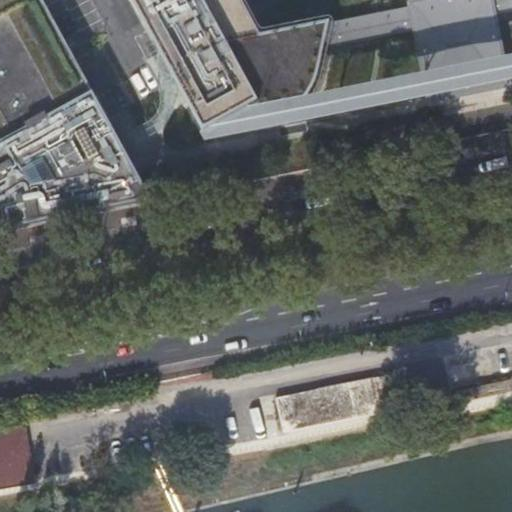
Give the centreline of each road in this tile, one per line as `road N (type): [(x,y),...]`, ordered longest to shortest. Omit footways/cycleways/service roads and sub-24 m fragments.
road 1 (primary): [(511,169),(0,281)]
road 2 (primary): [(0,389),(511,284)]
